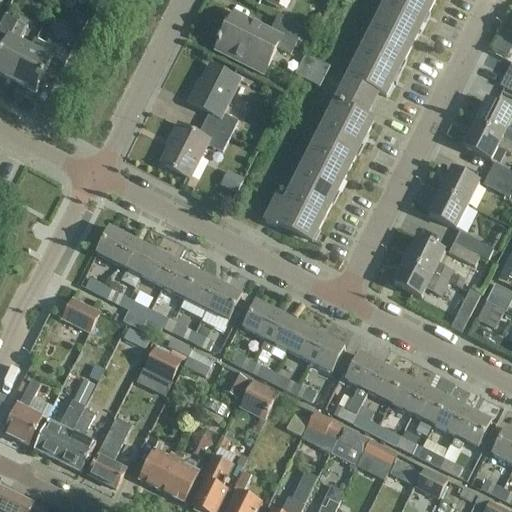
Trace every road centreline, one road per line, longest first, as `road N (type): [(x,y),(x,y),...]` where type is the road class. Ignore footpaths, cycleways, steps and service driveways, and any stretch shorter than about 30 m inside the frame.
road 1 (residential): [(347,309),(502,0)]
road 2 (residential): [(94,184),(347,309)]
road 3 (residential): [(94,184),(188,0)]
road 4 (residential): [(0,365),(94,184)]
road 5 (residential): [(347,309),(511,389)]
